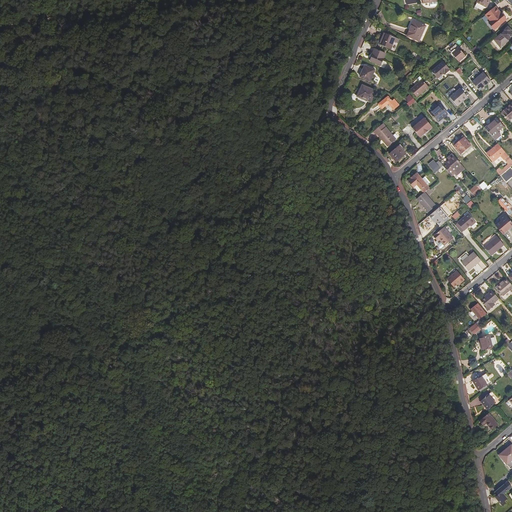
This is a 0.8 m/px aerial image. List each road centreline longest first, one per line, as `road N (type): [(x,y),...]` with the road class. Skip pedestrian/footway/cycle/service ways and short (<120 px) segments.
road 1 (track): [(329,112),(254,212),(17,459),(0,495)]
road 2 (unclassified): [(375,0),(329,112),(393,178)]
road 3 (unclassified): [(393,178),(511,77)]
road 4 (unclassified): [(443,308),(475,458)]
road 5 (unclassified): [(393,178),(443,308)]
